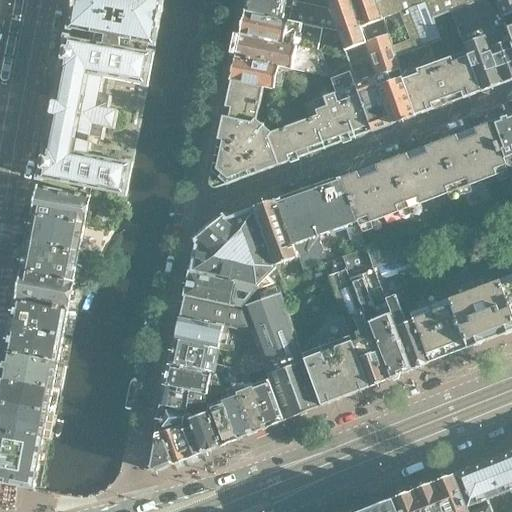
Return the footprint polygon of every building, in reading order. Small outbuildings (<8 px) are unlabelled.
[(100,36),(99,44),(106,45),(108,37),(155,46),(163,0),(73,0),(68,30),(100,36)] [(305,0),(304,7),(285,4),(285,0),(249,0),(247,12),(246,13),(305,25),(336,32),(325,0),(305,0)] [(387,36),(374,0),(325,0),(336,32),(337,34),(343,52),(387,36)] [(424,3),(423,0),(374,0),(387,36),(395,57),(419,49),(429,45),(440,41),(431,18),(426,2),(424,3)] [(423,0),(424,3),(426,2),(431,18),(482,0),(423,0)] [(511,80),(511,0),(482,0),(431,18),(440,41),(429,45),(435,62),(466,51),(481,92),(511,80)] [(303,34),(305,25),(246,13),(241,35),(284,44),(287,31),(303,34)] [(329,78),(319,52),(284,44),(241,35),(236,58),(279,67),(329,78)] [(415,116),(401,74),(395,57),(387,36),(343,52),(351,73),(371,66),(377,84),(392,124),(415,116)] [(99,44),(67,38),(61,70),(63,70),(57,100),(56,100),(53,117),(54,118),(48,147),(46,147),(40,179),(126,196),(133,163),(90,155),(92,144),(96,145),(97,140),(103,141),(105,128),(115,130),(119,111),(109,109),(111,97),(101,95),(104,78),(147,87),(153,54),(106,45),(99,44)] [(481,92),(466,51),(435,62),(429,45),(419,49),(425,65),(401,74),(415,116),(421,114),(476,94),(481,92)] [(274,90),(279,67),(236,58),(231,81),(264,88),(274,90)] [(392,124),(377,84),(367,88),(362,74),(353,78),(356,86),(355,86),(372,132),(392,124)] [(306,156),(295,125),(272,133),(257,121),(264,88),(231,81),(209,183),(209,185),(210,186),(210,187),(211,188),(212,188),(213,189),(215,189),(216,189),(217,189),(306,156)] [(372,132),(355,86),(312,102),(318,116),(295,125),(306,156),(372,132)] [(511,114),(492,122),(505,156),(505,157),(511,154),(511,114)] [(360,227),(508,171),(503,157),(505,156),(492,122),(491,123),(342,178),(358,223),(359,222),(360,227)] [(511,197),(511,165),(509,166),(505,157),(505,156),(503,157),(508,171),(511,180),(493,187),(499,203),(511,197)] [(318,237),(358,223),(342,178),(277,201),(297,257),(298,257),(303,272),(321,266),(314,247),(321,245),(318,237)] [(84,225),(89,197),(38,187),(33,216),(84,225)] [(297,257),(277,201),(226,219),(223,216),(194,240),(196,243),(190,273),(258,288),(275,282),(278,281),(279,279),(274,265),(297,257)] [(79,254),(84,225),(33,216),(27,244),(79,254)] [(413,370),(385,300),(380,285),(423,270),(411,234),(369,250),(342,259),(342,260),(367,322),(365,322),(388,380),(413,370)] [(73,282),(79,254),(27,244),(22,272),(73,282)] [(388,380),(365,322),(367,322),(342,260),(323,266),(328,280),(340,312),(370,388),(388,380)] [(511,260),(510,260),(500,261),(492,262),(483,264),(475,266),(467,269),(453,275),(444,280),(436,285),(428,291),(421,298),(423,303),(410,308),(415,320),(414,320),(430,362),(511,331),(511,260)] [(70,301),(73,282),(22,272),(17,301),(68,311),(76,312),(78,301),(72,299),(70,301)] [(244,308),(255,290),(258,288),(190,273),(186,295),(244,308)] [(370,388),(340,312),(336,314),(329,319),(323,324),(319,328),(313,333),(308,339),(305,344),(302,348),(301,350),(275,282),(258,288),(255,290),(244,308),(241,313),(249,332),(264,369),(270,384),(284,421),(319,408),(322,406),(328,404),(365,390),(370,388)] [(249,332),(241,313),(244,308),(186,295),(185,295),(180,318),(249,332)] [(430,362),(414,320),(413,320),(406,323),(395,296),(385,300),(413,370),(430,363),(430,362)] [(63,336),(68,311),(17,301),(12,327),(63,336)] [(264,369),(249,332),(180,318),(176,340),(220,350),(237,353),(230,362),(233,371),(237,369),(240,378),(264,369)] [(58,363),(63,336),(12,327),(7,353),(58,363)] [(216,365),(220,350),(176,340),(171,364),(213,373),(213,375),(216,376),(216,377),(226,367),(216,365)] [(53,388),(58,363),(7,353),(2,378),(53,388)] [(225,398),(216,377),(216,376),(213,375),(213,373),(171,364),(166,386),(207,395),(223,398),(225,398)] [(0,403),(48,413),(53,388),(2,378),(0,388),(0,403)] [(268,428),(253,390),(252,388),(246,391),(243,384),(235,388),(253,434),(268,428)] [(284,421),(270,384),(253,390),(268,428),(284,421)] [(208,408),(207,395),(166,386),(162,406),(188,410),(188,409),(208,408)] [(253,434),(235,388),(227,391),(230,399),(224,401),(225,404),(224,405),(238,440),(253,434)] [(0,429),(44,438),(48,413),(0,403),(0,429)] [(238,440),(224,405),(208,411),(208,412),(222,446),(238,440)] [(185,420),(188,410),(162,406),(157,434),(182,428),(185,420)] [(222,446),(208,412),(193,418),(191,414),(187,416),(188,419),(189,420),(202,452),(202,454),(222,446)] [(202,452),(189,420),(188,419),(185,420),(182,428),(157,434),(150,467),(155,472),(174,465),(173,464),(202,452)] [(0,482),(34,489),(44,438),(0,429),(0,482)] [(511,489),(511,451),(511,452),(511,453),(499,457),(497,458),(498,458),(485,463),(497,495),(511,489)] [(497,495),(485,463),(483,463),(483,464),(471,469),(470,468),(469,469),(469,470),(456,474),(454,475),(455,475),(454,475),(466,506),(468,506),(476,503),(479,502),(483,501),(488,499),(497,495)] [(466,506),(454,475),(434,483),(445,511),(470,511),(468,506),(466,506)] [(445,511),(434,483),(409,492),(416,511),(445,511)] [(416,511),(409,492),(393,499),(398,511),(416,511)] [(398,511),(393,499),(359,511),(398,511)] [(492,511),(488,499),(483,501),(485,505),(478,508),(476,503),(468,506),(470,511),(492,511)]
